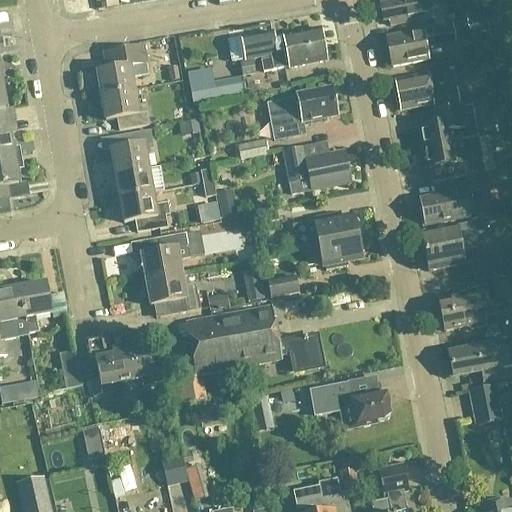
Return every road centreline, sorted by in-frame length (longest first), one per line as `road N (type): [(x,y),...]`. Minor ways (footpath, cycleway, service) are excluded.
road 1 (residential): [(449,511),(346,0)]
road 2 (residential): [(41,42),(285,0)]
road 3 (residential): [(57,220),(64,185),(41,42)]
road 4 (residential): [(86,338),(69,237),(57,220)]
